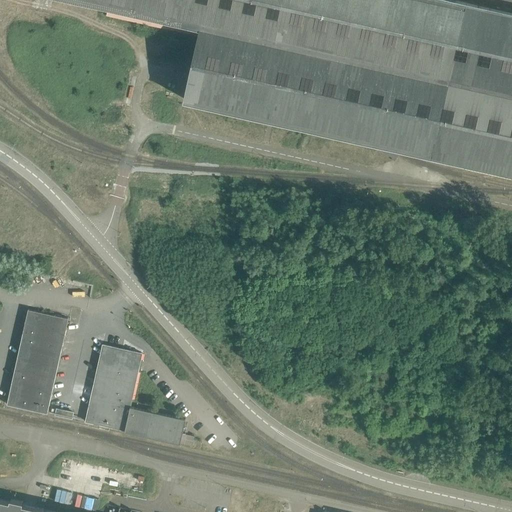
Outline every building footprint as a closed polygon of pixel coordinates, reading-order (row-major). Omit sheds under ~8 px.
[(81,0),(108,6),(106,15),(198,36),(192,64),(192,65),(184,99),(249,114),(268,118),(274,119),(359,138),(396,158),(396,157),(400,150),(402,148),(405,148),(479,165),(485,166),(511,172),(511,12),(458,0),(81,0)] [(28,309),(7,404),(47,412),(68,318),(28,309)] [(130,406),(142,353),(102,344),(85,421),(125,430),(124,431),(180,443),(186,419),(130,406)] [(72,418),(73,410),(73,412),(57,408),(55,415),(72,418)] [(0,511),(57,511),(36,507),(23,504),(22,504),(23,501),(11,499),(10,501),(0,499),(0,511)] [(258,511),(271,511),(274,503),(262,500),(258,511)]
